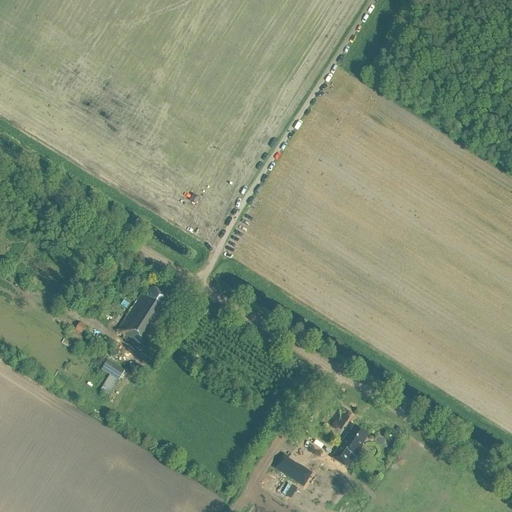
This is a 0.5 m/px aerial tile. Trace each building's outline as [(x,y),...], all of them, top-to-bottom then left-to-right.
[(0,275),(5,279),(8,274),(0,269),(0,275)] [(171,302),(151,289),(145,298),(141,296),(117,332),(146,351),(169,314),(165,312),(171,302)] [(81,334),(85,327),(80,323),(75,331),(81,334)] [(109,377),(100,392),(110,397),(124,372),(107,362),(101,372),(109,377)] [(311,374),(320,386),(329,380),(320,368),(311,374)] [(367,436),(353,426),(348,434),(347,433),(331,459),(343,467),(351,455),(355,457),(362,447),(361,446),(367,436)] [(397,428),(393,435),(398,438),(402,431),(397,428)] [(284,456),(275,470),(304,488),(313,474),(301,466),(299,468),(287,461),(288,459),(284,456)]
